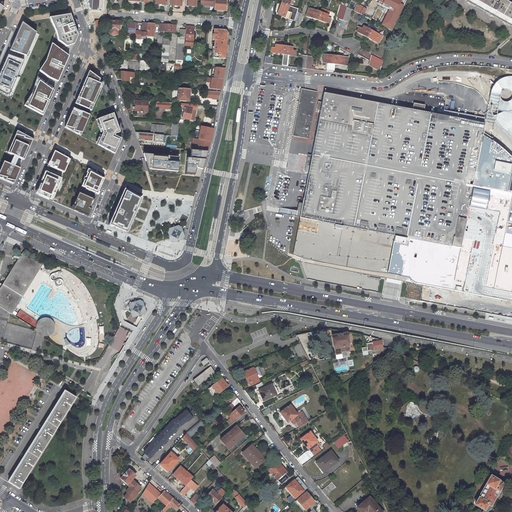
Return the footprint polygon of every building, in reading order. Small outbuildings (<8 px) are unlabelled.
[(88,0),(91,10),(103,11),(103,0),(88,0)] [(226,0),(200,0),(200,4),(215,5),(214,10),(225,11),(226,0)] [(402,0),(379,0),(379,1),(394,8),(397,9),(401,3),(402,0)] [(511,8),(507,6),(495,0),(461,0),(499,21),(511,27),(511,8)] [(404,4),(401,3),(397,9),(394,8),(392,11),(389,9),(382,24),(392,29),(404,4)] [(279,4),(275,15),(280,16),(283,17),(284,14),(287,6),(284,5),(279,4)] [(360,14),(364,7),(359,4),(359,5),(357,4),(353,11),(360,14)] [(347,21),(352,8),(340,5),(336,18),(347,21)] [(293,18),(295,14),(296,9),(292,8),(288,19),(292,21),(293,18)] [(308,18),(316,20),(317,15),(318,13),(310,10),(307,9),(304,17),(308,18)] [(317,15),(316,20),(324,23),(325,19),(326,16),(318,13),(317,15)] [(74,44),(77,36),(71,17),(67,19),(66,15),(53,17),(62,43),(66,46),(74,44)] [(58,40),(62,43),(53,17),(50,18),(56,32),(58,40)] [(98,20),(94,21),(98,31),(103,29),(103,20),(98,20)] [(121,21),(110,21),(109,29),(107,29),(107,32),(108,33),(111,34),(117,35),(118,30),(120,30),(121,21)] [(22,22),(10,50),(26,56),(37,33),(22,22)] [(135,23),(128,22),(127,35),(134,35),(135,30),(135,23)] [(148,23),(142,23),(141,31),(135,30),(134,35),(134,39),(136,39),(136,42),(137,43),(142,44),(143,43),(143,39),(147,40),(148,23)] [(379,43),(383,35),(363,24),(362,28),(359,26),(356,31),(379,43)] [(185,26),(185,29),(185,30),(185,33),(186,33),(185,45),(192,46),(193,30),(193,27),(185,26)] [(215,40),(214,57),(225,58),(226,41),(225,40),(225,34),(225,33),(224,33),(223,33),(223,30),(216,29),(215,34),(213,34),(213,40),(215,40)] [(170,36),(163,35),(163,39),(163,43),(161,62),(167,62),(168,62),(170,36)] [(179,37),(178,37),(176,63),(183,64),(184,37),(179,37)] [(39,71),(43,73),(54,46),(51,44),(46,61),(39,71)] [(284,53),(284,48),(285,45),(276,44),(276,48),(273,47),(272,51),(284,53)] [(293,47),(285,45),(284,48),(284,53),(282,65),(287,65),(289,54),(295,55),(296,50),(292,50),(293,47)] [(43,73),(49,78),(57,82),(67,59),(63,58),(65,54),(54,46),(43,73)] [(323,62),(335,63),(336,56),(324,54),(323,62)] [(370,59),(382,65),(384,60),(371,54),(370,59)] [(7,55),(0,72),(0,92),(8,97),(24,61),(7,55)] [(345,57),(336,56),(335,63),(344,64),(347,65),(347,60),(348,57),(345,57)] [(382,65),(370,59),(368,64),(381,70),(382,65)] [(145,61),(140,61),(140,70),(154,71),(154,62),(148,61),(145,61)] [(225,69),(215,68),(213,68),(213,69),(215,69),(213,78),(223,79),(225,69)] [(75,103),(91,111),(103,84),(99,82),(100,79),(89,71),(75,103)] [(133,72),(121,71),(121,81),(127,81),(127,77),(133,77),(133,72)] [(511,76),(507,76),(502,78),(496,82),(493,86),(491,91),(490,96),(490,101),(490,107),(493,113),(495,118),(498,123),(508,133),(511,136),(511,76)] [(35,96),(40,80),(37,77),(32,94),(24,105),(28,107),(35,96)] [(213,78),(212,78),(210,89),(221,89),(223,79),(213,78)] [(28,107),(43,115),(53,93),(49,91),(50,87),(40,80),(35,96),(28,107)] [(275,89),(260,86),(259,93),(274,95),(275,89)] [(190,89),(178,88),(178,100),(189,101),(190,89)] [(207,91),(207,98),(212,98),(212,99),(216,99),(219,99),(220,91),(207,90),(207,91)] [(300,217),(458,247),(465,211),(481,133),(482,123),(323,93),(319,113),(300,217)] [(148,101),(136,100),(135,107),(133,107),(132,110),(147,112),(148,101)] [(181,118),(189,120),(194,120),(196,110),(198,105),(181,103),(179,118),(181,118)] [(293,254),(319,113),(265,103),(262,103),(260,105),(258,107),(256,109),(250,138),(251,140),(252,143),(253,146),(255,148),(258,150),(261,151),(264,152),(268,151),(272,148),(280,143),(284,141),(288,141),(292,142),(295,143),(298,146),(300,149),(301,153),(301,157),(300,160),(298,163),(274,200),(273,204),(270,211),(270,217),(269,221),(270,225),(270,228),(272,232),(273,236),(275,239),(276,242),(279,246),(283,249),(285,251),(293,254)] [(73,108),(65,127),(81,136),(90,115),(73,108)] [(113,113),(96,120),(101,132),(95,144),(114,153),(121,139),(116,134),(119,133),(113,113)] [(164,126),(152,124),(151,134),(153,134),(154,134),(164,135),(164,126)] [(213,128),(201,126),(198,139),(203,140),(210,142),(213,128)] [(17,131),(8,153),(14,155),(10,164),(4,161),(0,169),(0,177),(13,184),(20,169),(14,166),(18,158),(24,160),(33,140),(17,131)] [(488,138),(481,133),(465,211),(458,247),(451,290),(511,300),(511,295),(511,293),(511,155),(510,154),(500,145),(493,141),(488,138)] [(164,135),(154,134),(153,141),(165,142),(166,135),(164,135)] [(210,142),(203,140),(198,139),(194,138),(191,150),(204,151),(208,151),(210,142)] [(199,168),(204,151),(191,150),(191,155),(187,155),(186,174),(194,175),(196,168),(199,168)] [(71,159),(54,151),(47,165),(64,173),(71,159)] [(148,171),(178,174),(179,157),(143,154),(148,171)] [(104,178),(88,169),(81,186),(81,187),(97,194),(104,178)] [(35,193),(53,201),(62,178),(44,171),(35,193)] [(129,192),(124,189),(109,225),(127,232),(142,198),(129,192)] [(95,200),(78,193),(71,208),(88,215),(95,200)] [(168,229),(167,231),(128,306),(130,312),(131,314),(132,318),(144,314),(156,290),(177,255),(239,226),(236,219),(236,217),(235,214),(185,236),(182,229),(182,227),(178,225),(176,226),(173,227),(170,228),(168,229)] [(414,283),(451,290),(458,247),(300,217),(293,254),(296,256),(299,257),(303,258),(315,261),(346,266),(371,271),(384,273),(384,275),(383,277),(394,279),(414,283)] [(43,264),(23,252),(0,288),(0,304),(1,305),(0,307),(12,314),(43,264)] [(50,327),(49,325),(49,324),(47,323),(46,322),(44,322),(43,323),(43,321),(41,322),(40,324),(40,325),(39,328),(38,328),(38,330),(39,330),(40,332),(41,333),(43,334),(44,334),(45,334),(46,334),(48,334),(47,331),(48,330),(49,329),(49,328),(50,327)] [(345,333),(330,336),(332,349),(339,348),(339,352),(347,350),(346,347),(347,346),(345,333)] [(376,341),(366,343),(368,351),(382,348),(383,348),(381,342),(380,342),(376,343),(376,341)] [(300,343),(293,346),(295,351),(300,349),(301,353),(298,354),(299,357),(305,354),(300,343)] [(200,362),(203,366),(209,361),(206,358),(200,362)] [(210,367),(193,380),(198,386),(215,373),(210,367)] [(243,372),(248,383),(249,383),(250,386),(259,382),(258,379),(257,378),(253,369),(252,368),(243,372)] [(207,389),(214,397),(228,386),(221,378),(207,389)] [(270,385),(258,390),(263,401),(275,395),(270,385)] [(76,397),(65,390),(60,399),(55,406),(50,414),(46,421),(41,429),(36,436),(32,443),(27,451),(22,459),(17,466),(13,474),(8,482),(19,489),(76,397)] [(232,395),(228,398),(234,405),(238,402),(232,395)] [(289,421),(292,425),(294,423),(297,428),(306,423),(303,418),(301,413),(296,415),(289,405),(278,413),(285,423),(288,421),(289,421)] [(237,407),(229,413),(226,416),(231,423),(234,420),(245,411),(242,407),(239,410),(237,407)] [(184,411),(173,420),(178,426),(187,419),(188,420),(190,418),(191,419),(195,415),(191,410),(186,414),(184,411)] [(140,457),(145,461),(152,454),(151,453),(154,451),(154,452),(162,444),(161,443),(163,440),(164,441),(172,433),(171,432),(173,430),(174,430),(178,426),(173,420),(172,421),(172,420),(142,453),(143,454),(140,457)] [(189,436),(204,427),(201,423),(187,432),(189,436)] [(219,441),(227,450),(243,436),(235,426),(219,441)] [(308,432),(298,440),(305,449),(306,448),(308,451),(316,445),(315,442),(308,432)] [(184,434),(181,438),(192,451),(196,447),(189,438),(184,434)] [(333,442),(337,448),(346,441),(342,435),(333,442)] [(173,447),(170,451),(175,456),(179,452),(173,447)] [(251,447),(243,454),(250,462),(249,463),(253,468),(266,456),(262,452),(259,455),(251,447)] [(330,451),(315,463),(322,472),(329,466),(330,467),(337,462),(330,451)] [(175,460),(168,453),(159,464),(167,471),(172,466),(171,465),(175,460)] [(218,464),(212,456),(207,460),(211,464),(214,467),(218,464)] [(307,462),(304,457),(298,462),(297,462),(301,467),(307,462)] [(276,462),(266,471),(279,486),(287,479),(283,474),(285,473),(276,462)] [(170,484),(181,471),(177,468),(165,480),(170,484)] [(125,473),(123,471),(120,475),(119,477),(120,478),(129,486),(125,491),(127,492),(123,496),(129,502),(137,494),(136,492),(141,487),(132,479),(136,475),(129,469),(125,473)] [(182,480),(175,488),(179,492),(186,484),(187,484),(186,483),(189,480),(185,477),(182,480)] [(504,485),(492,478),(491,480),(489,479),(487,483),(488,484),(476,505),(485,510),(484,511),(490,511),(493,507),(492,506),(504,485)] [(183,495),(189,488),(192,491),(196,487),(192,484),(189,480),(186,483),(187,484),(186,484),(179,492),(182,495),(183,495)] [(292,481),(284,488),(293,499),(301,491),(292,481)] [(147,483),(140,494),(150,503),(158,494),(153,489),(147,483)] [(320,488),(319,489),(324,495),(325,495),(332,489),(327,483),(320,488)] [(241,507),(237,511),(240,511),(246,506),(232,489),(229,493),(234,497),(233,498),(241,507)] [(211,490),(205,496),(214,504),(219,498),(211,490)] [(163,491),(156,498),(164,505),(170,498),(163,491)] [(309,511),(307,511),(313,511),(311,509),(314,506),(303,493),(294,501),(302,510),(306,507),(309,511)] [(195,502),(198,498),(194,495),(189,501),(191,502),(192,504),(195,502)] [(169,505),(174,510),(179,505),(170,498),(164,505),(160,509),(160,510),(163,511),(169,505)] [(378,511),(367,499),(355,508),(358,511),(378,511)]
